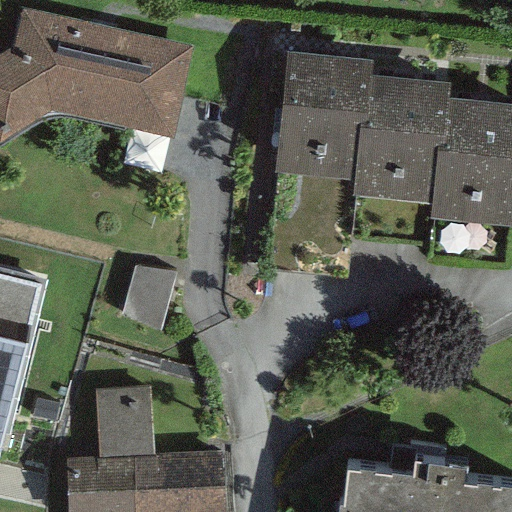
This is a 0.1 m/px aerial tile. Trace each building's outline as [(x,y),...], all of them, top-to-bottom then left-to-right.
[(190,40),(21,5),(13,39),(0,48),(0,128),(2,132),(50,100),(172,127),(190,40)] [(371,50),(284,43),(274,159),(353,166),(358,107),(366,108),(369,66),(371,50)] [(449,72),(369,66),(366,108),(358,107),(353,166),(352,183),(431,190),(436,132),(444,132),(447,88),(449,72)] [(511,92),(447,88),(444,132),(436,132),(431,190),(430,205),(511,210),(511,92)] [(0,439),(39,277),(0,267),(0,439)] [(222,447),(152,451),(149,384),(94,387),(98,454),(65,456),(68,511),(192,511),(225,510),(222,447)] [(392,460),(348,454),(343,488),(339,488),(336,511),(511,511),(511,474),(462,468),(464,453),(414,446),(412,460),(392,458),(392,460)]
